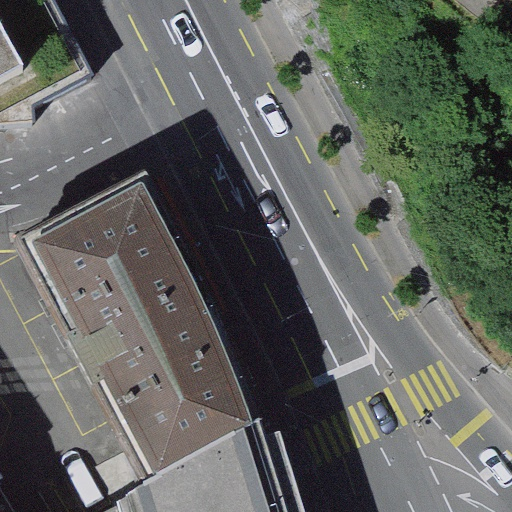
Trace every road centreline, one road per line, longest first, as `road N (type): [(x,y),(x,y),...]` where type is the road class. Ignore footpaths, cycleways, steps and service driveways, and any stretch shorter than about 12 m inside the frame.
road 1 (secondary): [(175,0),(388,402)]
road 2 (secondary): [(511,493),(388,402)]
